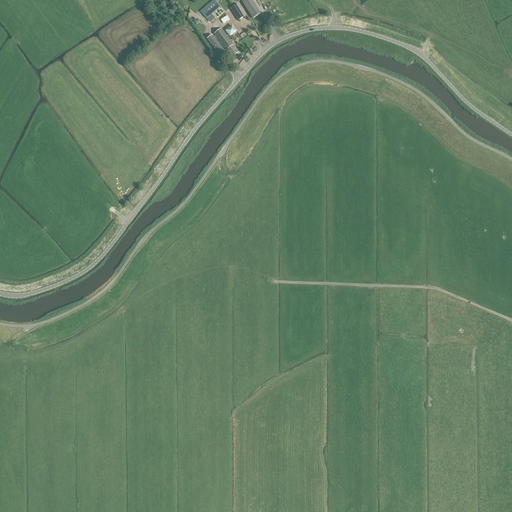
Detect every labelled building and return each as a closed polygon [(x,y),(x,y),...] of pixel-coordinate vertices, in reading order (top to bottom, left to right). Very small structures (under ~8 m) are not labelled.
[(207,19),(221,7),(214,0),(213,0),(200,12),(207,19)] [(252,18),(261,13),(253,0),(244,0),(242,1),(252,18)] [(238,4),(231,8),(239,20),(246,16),(238,4)] [(173,8),(169,10),(174,17),(177,15),(173,8)] [(221,20),(224,24),(230,20),(227,16),(221,20)] [(231,37),(238,32),(233,25),(226,30),(231,37)] [(225,50),(224,51),(227,54),(228,53),(232,58),(239,52),(221,29),(214,34),(215,36),(225,50)] [(213,35),(207,39),(221,58),(227,54),(226,54),(227,54),(224,51),(225,50),(215,36),(214,37),(213,35)]
